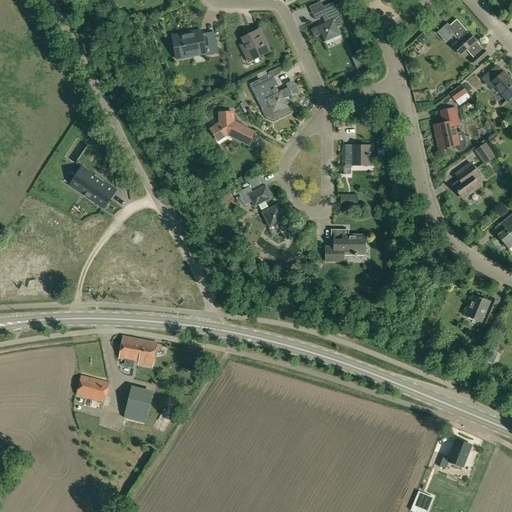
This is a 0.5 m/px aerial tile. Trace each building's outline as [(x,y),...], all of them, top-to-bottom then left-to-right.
[(335,2),(324,7),(312,12),(316,19),(323,16),(326,23),(311,29),(314,37),(322,34),(325,41),(341,34),(337,27),(345,24),(335,2)] [(481,60),(477,55),(481,51),(476,45),(478,43),(457,19),(450,25),(448,23),(439,30),(445,36),(447,38),(448,36),(450,38),(455,34),(460,39),(453,45),(462,55),(467,50),(474,58),(470,61),(475,66),(481,60)] [(202,30),(173,36),(177,59),(206,54),(206,55),(219,53),(215,34),(203,37),(202,30)] [(260,30),(242,38),(245,43),(241,46),(249,61),(270,51),(260,30)] [(428,41),(423,35),(417,40),(422,46),(428,41)] [(511,95),(511,79),(504,71),(497,77),(491,70),(482,78),(492,90),(495,87),(507,100),(511,95)] [(270,106),(273,113),(289,105),(285,98),(292,95),(288,87),(273,94),(270,88),(278,84),(274,76),(271,78),(269,75),(250,84),(263,109),(270,106)] [(462,84),(450,93),(456,101),(468,93),(462,84)] [(241,89),(236,91),(239,98),(244,95),(241,89)] [(439,139),(441,148),(455,145),(456,148),(458,150),(462,150),(465,149),(466,146),(466,143),(464,132),(457,133),(455,124),(459,124),(455,108),(441,111),(444,123),(435,125),(438,140),(439,139)] [(224,132),(249,144),(255,132),(234,122),(233,112),(220,113),(220,122),(211,129),(217,137),(224,132)] [(486,142),(475,150),(485,164),(496,156),(486,142)] [(373,164),(373,146),(343,146),(343,164),(373,164)] [(454,185),(463,198),(480,186),(475,179),(480,175),(471,163),(460,171),(465,177),(454,185)] [(90,197),(109,210),(120,193),(110,185),(111,183),(100,176),(99,178),(94,175),(91,180),(84,176),(76,188),(87,195),(88,194),(91,196),(90,197)] [(245,182),(242,177),(235,180),(238,185),(245,182)] [(250,187),(239,192),(240,195),(242,198),(243,201),(245,205),(253,201),(255,206),(259,204),(263,211),(262,212),(270,227),(279,223),(286,220),(278,204),(269,208),(266,201),(273,198),(266,185),(261,188),(253,192),(250,187)] [(357,197),(341,197),(341,206),(357,206),(357,197)] [(498,235),(509,249),(511,251),(511,214),(503,222),(507,227),(498,235)] [(345,262),(345,255),(366,255),(366,234),(349,234),(349,229),(332,229),(332,246),(326,246),(326,262),(345,262)] [(133,277),(139,265),(132,262),(133,261),(113,251),(106,264),(126,274),(126,273),(133,277)] [(139,265),(133,277),(139,280),(138,281),(152,287),(163,266),(149,259),(145,268),(139,265)] [(483,321),(481,325),(488,327),(494,311),(488,309),(491,302),(473,294),(465,315),(483,321)] [(120,358),(139,362),(139,364),(153,367),(157,343),(124,336),(120,358)] [(82,375),(82,376),(77,395),(105,402),(110,382),(82,375)] [(128,401),(150,407),(153,392),(132,387),(128,401)] [(443,455),(438,466),(444,469),(447,461),(462,467),(471,446),(456,439),(448,457),(443,455)] [(419,491),(411,510),(415,511),(422,511),(429,495),(419,491)]
